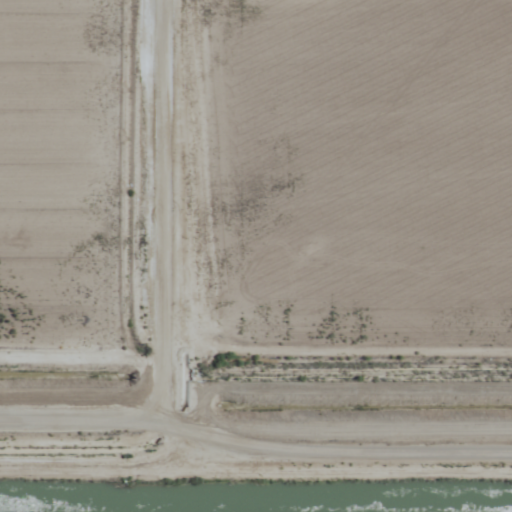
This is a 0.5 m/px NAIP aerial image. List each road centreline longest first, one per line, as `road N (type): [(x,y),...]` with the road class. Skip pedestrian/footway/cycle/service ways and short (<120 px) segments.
road 1 (residential): [(0,460),(511,458)]
road 2 (residential): [(182,460),(170,0)]
